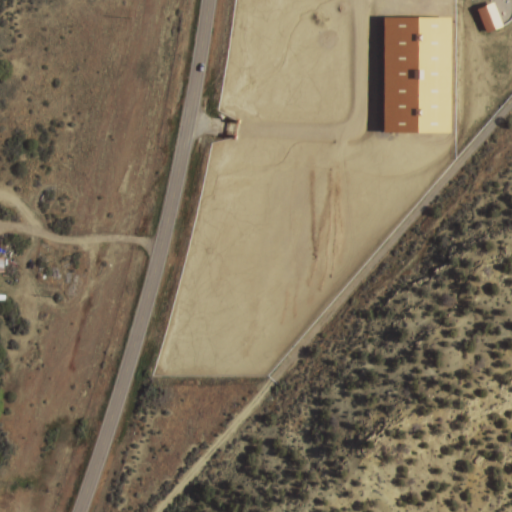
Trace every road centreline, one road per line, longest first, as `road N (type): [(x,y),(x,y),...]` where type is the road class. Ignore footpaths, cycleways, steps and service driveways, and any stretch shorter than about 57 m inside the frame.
road 1 (track): [(155,511),(386,254),(511,97)]
road 2 (primary): [(76,511),(171,221),(209,0)]
